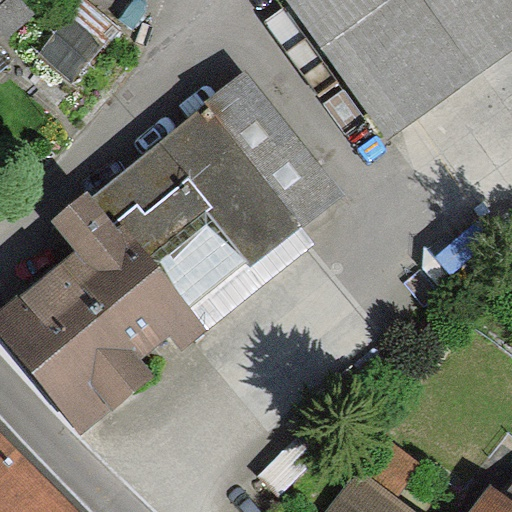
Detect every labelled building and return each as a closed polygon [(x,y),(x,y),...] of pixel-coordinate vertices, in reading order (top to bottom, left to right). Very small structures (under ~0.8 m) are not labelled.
[(511,59),(511,0),(294,0),(394,142),(511,59)] [(80,82),(129,37),(103,9),(54,54),(80,82)] [(0,346),(69,432),(87,438),(319,251),(305,233),(343,202),(243,80),(50,236),(75,267),(0,327),(0,346)] [(328,511),(417,511),(404,501),(431,469),(391,436),(328,511)] [(68,511),(0,444),(0,511),(68,511)] [(511,511),(511,490),(505,499),(491,487),(471,511),(511,511)]
